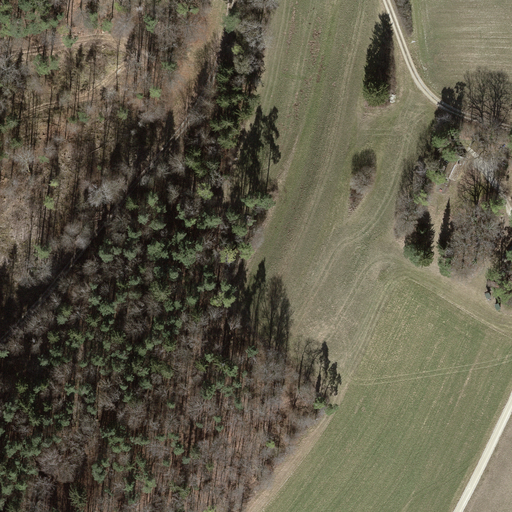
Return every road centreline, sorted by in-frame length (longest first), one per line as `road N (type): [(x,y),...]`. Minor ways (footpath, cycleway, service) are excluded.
road 1 (track): [(233,0),(234,25),(198,107),(0,341)]
road 2 (track): [(141,181),(163,99),(153,65),(126,39),(97,36),(0,53)]
road 3 (track): [(511,128),(455,111),(423,89),(386,0)]
road 4 (track): [(511,402),(458,511)]
